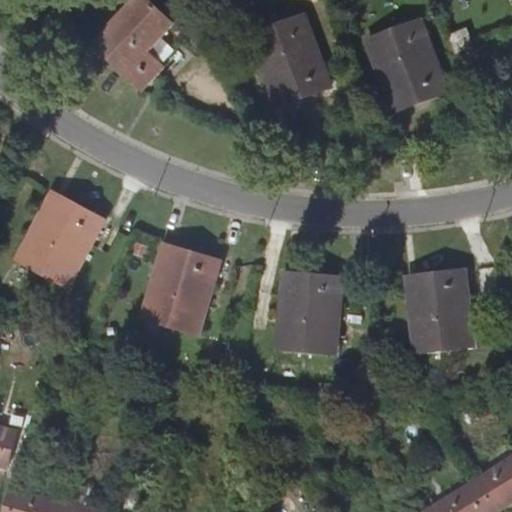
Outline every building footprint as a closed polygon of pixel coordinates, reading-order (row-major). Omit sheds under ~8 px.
[(96,43),(142,86),(162,66),(146,51),(172,23),(148,0),(136,0),(108,29),(96,43)] [(252,36),(279,106),(333,85),(306,15),(252,36)] [(420,20),(368,41),(395,110),(448,90),(420,20)] [(451,34),(457,49),(473,43),(467,28),(451,34)] [(457,49),(463,65),(479,59),(473,43),(457,49)] [(54,192),(46,207),(19,257),(70,284),(91,243),(104,217),(54,192)] [(164,244),(160,260),(144,315),(199,332),(212,288),(219,260),(164,244)] [(406,276),(409,293),(417,351),(473,343),(466,297),(462,269),(406,276)] [(284,274),(283,290),(280,347),(336,351),(339,306),(341,278),(284,274)] [(0,464),(8,466),(17,432),(0,427),(0,464)] [(493,511),(511,500),(511,457),(472,483),(489,511),(493,511)] [(489,511),(472,483),(426,511),(425,511),(489,511)] [(14,489),(7,511),(67,511),(70,504),(14,489)]
